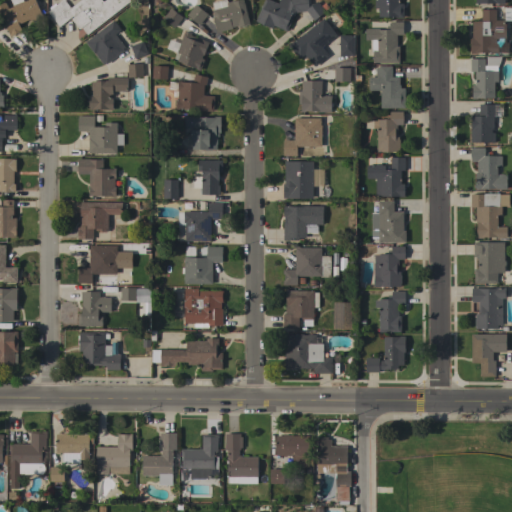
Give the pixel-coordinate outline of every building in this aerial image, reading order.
[(35,0),(42,16),(39,18),(39,17),(36,18),(36,19),(33,20),(33,19),(29,21),(29,19),(18,24),(22,32),(20,32),(11,35),(11,36),(10,37),(0,14),(0,1),(4,0),(8,8),(12,6),(13,5),(10,0),(22,0),(23,1),(25,0),(35,0)] [(63,0),(70,8),(80,0),(102,0),(103,1),(104,0),(130,0),(87,34),(81,27),(79,29),(71,19),(73,17),(72,16),(59,26),(47,11),(50,9),(49,8),(54,3),(55,4),(60,0),(63,0)] [(216,32),(212,17),(213,16),(212,10),(213,10),(212,5),(223,2),(224,7),(227,6),(226,2),(234,0),(234,1),(238,0),(242,0),(249,24),(238,27),(238,25),(231,27),(232,28),(216,32)] [(271,0),(278,3),(279,0),(306,0),(308,5),(317,1),(320,5),(325,2),(330,9),(313,21),(306,11),(295,12),(287,31),(273,25),(271,29),(255,21),(263,0),(271,0)] [(403,17),(395,17),(378,17),(378,8),(374,8),(374,0),(399,0),(399,3),(403,3),(403,17)] [(195,4),(207,14),(198,24),(186,15),(195,4)] [(182,17),(174,27),(162,18),(170,8),(182,17)] [(503,8),(511,8),(511,19),(503,19),(503,8)] [(474,52),(474,53),(470,53),(471,52),(469,52),(469,39),(470,37),(472,37),(472,22),(481,22),(481,9),(495,9),(495,20),(505,20),(505,42),(508,42),(508,53),(474,52)] [(323,18),(336,35),(324,44),(324,45),(322,47),(328,55),(314,66),(308,59),(308,60),(304,55),(298,59),(288,45),(323,18)] [(113,19),(121,29),(115,34),(125,47),(123,49),(124,50),(106,64),(105,63),(103,64),(94,53),(85,42),(113,19)] [(373,62),(373,51),(371,51),(371,40),(365,40),(365,28),(379,28),(379,29),(386,29),(386,26),(389,26),(389,21),(403,21),(403,34),(396,34),(396,46),(399,46),(399,62),(373,62)] [(177,59),(174,58),(176,54),(165,49),(169,39),(179,43),(184,31),(190,34),(190,35),(208,42),(203,55),(202,55),(201,58),(204,59),(199,70),(176,61),(177,59)] [(339,35),(350,35),(354,35),(354,56),(339,56),(339,35)] [(129,45),(142,40),(147,54),(134,59),(129,45)] [(477,97),(477,99),(472,99),(472,85),(475,85),(475,71),(470,71),(470,58),(484,58),(484,66),(486,66),(486,56),(500,56),(496,70),(498,70),(497,82),(494,82),(494,97),(477,97)] [(143,76),(128,77),(127,64),(142,63),(143,76)] [(153,65),(167,66),(167,70),(174,70),(173,77),(167,77),(166,79),(152,78),(153,65)] [(380,90),(368,90),(368,77),(375,77),(375,67),(378,67),(378,66),(391,66),(391,77),(399,77),(399,84),(400,84),(400,88),(404,88),(405,108),(380,108),(380,90)] [(349,81),(333,81),(334,67),(349,68),(349,81)] [(168,81),(177,82),(177,80),(181,81),(181,82),(192,82),(194,73),(207,77),(205,85),(204,84),(203,95),(214,95),(213,111),(176,109),(176,98),(177,98),(177,97),(173,96),(173,89),(168,89),(168,81)] [(127,77),(127,90),(112,90),(112,94),(109,94),(109,99),(112,99),(112,110),(89,109),(89,95),(92,95),(92,90),(91,90),(91,81),(95,81),(95,79),(101,79),(101,81),(104,81),(104,80),(107,80),(107,77),(127,77)] [(321,80),(321,95),(330,95),(330,103),(332,103),(332,106),(330,106),(330,112),(317,112),(317,111),(305,111),(304,112),(300,112),(300,104),(298,104),(298,91),(301,91),(301,80),(321,80)] [(490,142),(490,143),(470,142),(471,116),(478,116),(479,104),(493,104),(493,129),(491,129),(491,132),(494,132),(494,142),(490,142)] [(377,152),(376,128),(365,128),(365,120),(373,120),(376,120),(376,119),(386,119),(386,115),(389,115),(389,111),(402,111),(402,115),(403,115),(403,120),(402,120),(403,125),(397,125),(397,137),(399,136),(399,139),(399,149),(399,152),(377,152)] [(0,114),(16,114),(16,130),(2,130),(2,151),(0,151),(0,114)] [(88,153),(88,131),(77,131),(77,115),(94,115),(93,126),(104,126),(104,122),(116,123),(116,134),(123,134),(123,145),(116,145),(116,153),(88,153)] [(218,132),(218,137),(217,137),(217,144),(216,144),(216,149),(193,149),(193,140),(191,140),(191,133),(184,133),(184,116),(196,116),(196,117),(213,117),(213,116),(220,116),(220,132),(218,132)] [(296,146),(296,155),(282,155),(283,139),(294,139),(294,118),(320,118),(320,125),(321,125),(321,126),(326,126),(326,133),(321,133),(320,146),(296,146)] [(475,189),(475,173),(476,173),(476,161),(470,161),(470,147),(484,147),(484,152),(488,152),(488,156),(501,156),(501,166),(502,166),(502,174),(506,174),(506,189),(475,189)] [(375,178),(366,178),(367,165),(375,165),(375,164),(381,164),(381,165),(385,165),(385,169),(390,170),(390,157),(404,157),(404,170),(400,170),(400,183),(404,183),(404,196),(381,196),(381,195),(375,195),(375,178)] [(89,174),(77,174),(77,158),(91,159),(102,160),(102,169),(110,169),(110,168),(116,168),(115,176),(120,176),(120,188),(115,188),(115,196),(89,196),(89,174)] [(0,159),(16,159),(15,171),(13,171),(13,184),(15,184),(15,192),(6,192),(0,191),(0,159)] [(200,188),(192,188),(192,176),(202,176),(202,170),(198,170),(198,160),(222,160),(222,172),(218,172),(218,185),(219,185),(219,194),(200,194),(200,188)] [(312,198),(282,198),(282,183),(284,183),(284,161),(312,161),(312,198)] [(177,179),(177,198),(163,198),(163,179),(177,179)] [(496,237),(483,237),(483,238),(476,238),(476,234),(476,230),(476,228),(475,207),(470,207),(470,194),(483,194),(483,193),(498,193),(499,194),(508,194),(508,206),(501,206),(501,215),(497,215),(497,227),(506,227),(506,237),(496,237)] [(16,237),(0,237),(0,206),(2,206),(2,200),(12,200),(12,207),(13,207),(13,216),(12,216),(12,218),(16,218),(16,237)] [(121,202),(121,214),(108,214),(107,230),(106,230),(106,232),(100,232),(100,230),(95,230),(95,228),(93,228),(92,239),(77,239),(77,226),(79,226),(80,201),(121,202)] [(378,243),(378,229),(378,215),(378,201),(393,201),(393,212),(402,212),(402,231),(405,231),(405,242),(378,243)] [(184,241),(184,223),(183,223),(183,212),(207,212),(207,203),(221,203),(221,219),(210,219),(210,241),(184,241)] [(317,233),(305,233),(305,237),(298,237),(298,241),(282,240),(283,224),(284,224),(284,217),(283,217),(283,206),(322,206),(322,224),(317,224),(317,233)] [(504,260),(505,261),(505,265),(504,266),(504,273),(497,273),(497,283),(474,283),(474,269),(477,269),(477,257),(473,257),(473,242),(504,242),(504,260)] [(0,244),(5,245),(5,267),(17,267),(17,282),(2,282),(2,278),(0,278),(0,244)] [(117,246),(117,251),(132,251),(131,268),(116,268),(116,274),(91,274),(91,277),(93,277),(93,282),(91,282),(91,283),(78,283),(78,268),(89,268),(89,245),(117,246)] [(373,263),(374,263),(374,255),(378,255),(378,254),(391,254),(391,246),(403,246),(404,259),(398,260),(398,271),(400,271),(400,275),(401,275),(401,284),(400,284),(400,286),(379,286),(379,287),(373,287),(373,263)] [(183,284),(183,274),(181,274),(181,268),(183,268),(183,257),(184,257),(184,247),(195,247),(195,257),(206,257),(206,247),(221,247),(221,262),(212,262),(212,284),(183,284)] [(330,277),(320,277),(320,276),(296,276),(296,286),(282,285),(282,280),(284,280),(284,275),(282,275),(283,270),(294,270),(294,247),(320,248),(320,256),(330,256),(330,277)] [(135,288),(135,301),(120,301),(120,287),(135,288)] [(0,289),(9,289),(9,288),(17,288),(17,310),(13,310),(13,322),(0,322),(0,289)] [(222,325),(208,325),(208,328),(193,327),(193,323),(184,323),(184,305),(183,305),(183,299),(184,299),(184,288),(198,288),(198,291),(222,291),(222,302),(220,302),(220,308),(222,308),(222,325)] [(475,328),(475,326),(474,326),(474,316),(475,316),(475,314),(478,314),(478,302),(471,302),(471,288),(504,288),(505,298),(501,298),(501,325),(497,325),(497,328),(475,328)] [(282,314),(285,314),(285,290),(313,291),(313,292),(318,292),(318,307),(313,307),(313,320),(312,320),(312,326),(303,326),(303,320),(301,320),(301,317),(298,317),(298,328),(282,328),(282,314)] [(93,326),(93,327),(91,327),(91,326),(77,326),(78,314),(81,314),(81,301),(80,301),(80,291),(99,292),(99,297),(110,297),(110,312),(98,312),(98,316),(102,316),(102,326),(93,326)] [(378,307),(374,307),(374,300),(378,300),(378,299),(391,299),(391,291),(404,291),(404,304),(398,304),(398,316),(400,316),(400,332),(379,332),(378,307)] [(147,299),(148,328),(141,328),(140,300),(147,299)] [(332,302),(352,302),(352,330),(332,329),(332,302)] [(17,352),(14,352),(13,364),(0,364),(0,331),(17,331),(17,352)] [(104,332),(104,334),(109,334),(109,339),(104,339),(104,345),(110,346),(110,354),(119,354),(119,370),(106,370),(106,365),(82,365),(82,351),(79,351),(79,344),(77,344),(77,336),(79,336),(79,332),(104,332)] [(471,334),(505,334),(505,351),(492,351),(492,360),(495,360),(495,376),(480,376),(479,363),(471,363),(471,334)] [(331,373),(314,373),(314,369),(284,369),(284,352),(280,351),(281,335),(315,335),(315,344),(323,344),(322,357),(331,357),(331,373)] [(366,372),(365,358),(378,358),(378,361),(383,361),(383,336),(404,336),(404,340),(406,340),(406,348),(404,348),(404,352),(403,352),(403,365),(397,365),(397,369),(395,369),(395,371),(393,371),(393,369),(378,370),(378,372),(366,372)] [(186,340),(206,340),(206,338),(218,338),(217,352),(221,352),(221,369),(212,369),(212,371),(201,371),(201,369),(200,369),(200,365),(187,365),(187,362),(176,362),(176,367),(170,367),(170,365),(165,365),(165,366),(160,366),(160,362),(151,362),(151,349),(160,349),(186,349),(186,342),(186,340)] [(19,488),(9,488),(9,474),(8,474),(8,470),(9,470),(9,449),(9,444),(29,444),(29,431),(46,432),(46,438),(45,438),(45,464),(43,464),(43,475),(19,475),(19,488)] [(55,453),(55,434),(63,434),(63,432),(71,433),(71,434),(88,434),(88,460),(79,460),(79,459),(78,460),(76,460),(73,461),(70,460),(69,460),(68,459),(69,454),(55,453)] [(175,433),(175,450),(171,450),(171,485),(158,485),(158,475),(142,475),(142,456),(159,456),(159,455),(161,455),(161,449),(159,449),(159,433),(175,433)] [(257,457),(257,484),(228,483),(228,476),(227,476),(227,472),(226,472),(226,469),(227,469),(227,464),(227,463),(227,450),(224,450),(224,433),(240,434),(240,437),(242,437),(242,448),(240,448),(240,450),(239,450),(239,455),(241,455),(241,457),(257,457)] [(117,447),(117,434),(131,434),(131,450),(129,450),(129,462),(130,462),(130,465),(129,465),(129,474),(107,474),(107,475),(97,474),(96,474),(96,447),(117,447)] [(201,449),(202,434),(218,435),(218,438),(217,438),(217,452),(215,452),(215,456),(218,456),(218,479),(205,478),(205,479),(190,479),(190,469),(181,469),(182,456),(180,456),(181,449),(201,449)] [(292,463),(292,455),(286,455),(286,456),(283,456),(283,455),(275,455),(275,436),(282,436),(282,435),(291,435),(291,436),(308,436),(308,455),(305,455),(305,463),(292,463)] [(347,446),(346,451),(347,451),(347,455),(346,455),(346,459),(347,459),(347,462),(346,462),(346,471),(349,471),(349,486),(334,486),(334,474),(316,474),(316,448),(315,448),(315,437),(327,437),(327,439),(331,439),(331,446),(347,446)] [(63,467),(63,481),(62,481),(61,488),(53,488),(53,481),(49,481),(50,467),(63,467)] [(283,469),(283,484),(270,484),(270,469),(283,469)] [(179,470),(187,470),(187,481),(179,481),(179,470)] [(335,487),(347,487),(347,501),(335,502),(335,487)]
